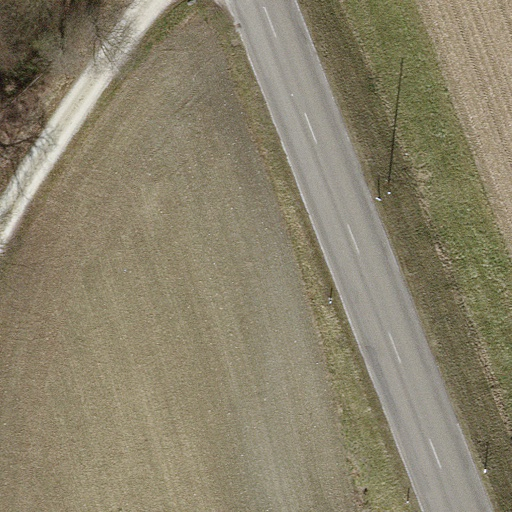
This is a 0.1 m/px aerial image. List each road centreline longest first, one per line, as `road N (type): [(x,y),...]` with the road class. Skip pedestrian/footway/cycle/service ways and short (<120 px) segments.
road 1 (tertiary): [(264,0),(458,511)]
road 2 (track): [(153,0),(0,233)]
